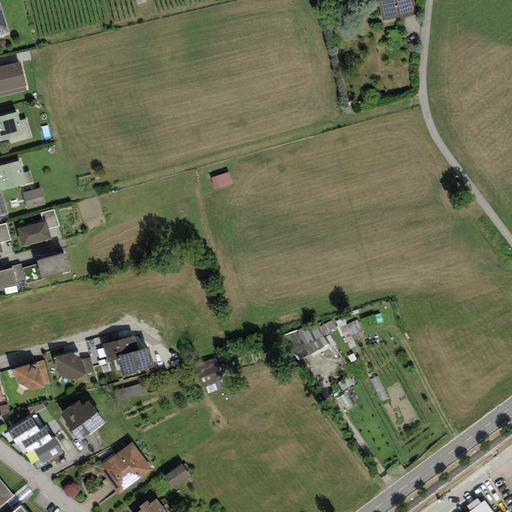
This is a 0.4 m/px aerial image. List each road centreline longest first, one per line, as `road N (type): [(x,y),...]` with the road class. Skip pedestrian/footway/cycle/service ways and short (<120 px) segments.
road 1 (unclassified): [(430,0),(422,75),(428,122),(511,242)]
road 2 (primary): [(372,511),(511,407)]
